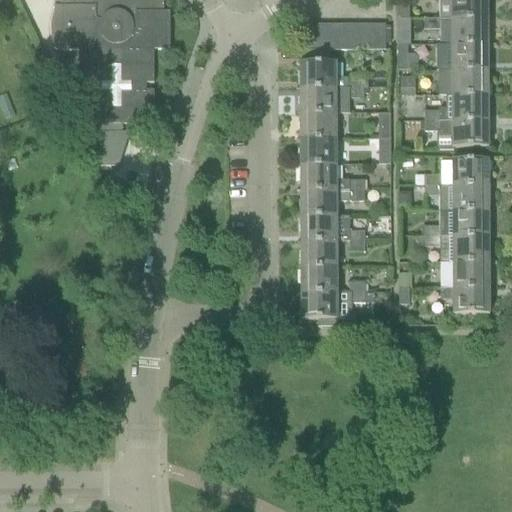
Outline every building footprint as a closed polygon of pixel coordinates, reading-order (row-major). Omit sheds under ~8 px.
[(61,0),(61,8),(54,9),(53,15),(52,17),(51,21),(50,25),(50,28),(50,32),(51,35),(51,38),(52,42),(52,43),(53,45),(54,52),(77,52),(77,86),(86,86),(86,93),(78,93),(78,127),(79,127),(83,135),(80,135),(97,169),(118,169),(129,135),(121,135),(121,127),(153,127),(153,92),(145,92),(145,85),(153,85),(153,52),(169,52),(169,14),(161,14),(160,0),(61,0)] [(435,0),(438,3),(438,21),(450,22),(486,21),(486,0),(435,0)] [(408,20),(408,5),(397,6),(397,21),(408,20)] [(438,21),(422,21),(423,32),(438,32),(438,21)] [(487,47),(486,21),(450,22),(451,47),(487,47)] [(311,53),(311,26),(299,26),(299,53),(311,53)] [(323,26),(311,26),(311,53),(323,53),(323,26)] [(335,26),(323,26),(323,53),(335,53),(335,26)] [(348,26),(335,26),(335,53),(348,53),(348,26)] [(360,53),(360,26),(348,26),(348,53),(360,53)] [(372,53),(372,26),(360,26),(360,53),(372,53)] [(384,26),(372,26),(372,53),(384,53),(384,26)] [(487,73),(487,47),(451,47),(451,73),(487,73)] [(407,48),(396,48),(397,73),(407,73),(407,56),(407,50),(407,48)] [(363,81),(335,81),(335,65),(299,65),(299,91),(335,91),(335,90),(347,90),(363,91),(363,81)] [(487,73),(451,73),(451,98),(487,98),(487,73)] [(414,97),(413,79),(399,80),(399,98),(414,97)] [(335,91),(299,91),(299,117),(335,116),(335,91)] [(347,91),(347,101),(363,101),(363,91),(347,91)] [(438,111),(438,113),(423,113),(423,124),(438,124),(438,125),(451,125),(451,124),(487,124),(487,98),(451,98),(451,111),(438,111)] [(335,116),(299,117),(299,142),(335,142),(335,116)] [(378,142),(389,142),(389,116),(377,116),(378,142)] [(438,124),(423,124),(423,135),(436,135),(436,153),(452,153),(452,150),(487,150),(487,124),(451,124),(451,125),(438,125),(438,124)] [(335,142),(299,142),(299,168),(335,168),(335,142)] [(389,167),(389,142),(378,142),(378,167),(389,167)] [(487,188),(487,162),(451,162),(451,188),(487,188)] [(336,183),(335,168),(299,168),(299,193),(335,193),(335,192),(348,192),(348,193),(363,193),(363,183),(336,183)] [(439,178),(423,178),(423,188),(440,188),(439,178)] [(451,188),(440,188),(423,188),(423,199),(439,199),(439,214),(487,214),(487,188),(451,188)] [(335,193),(299,193),(300,219),(336,219),(336,203),(363,203),(363,193),(348,193),(348,192),(335,192),(335,193)] [(397,194),(397,214),(410,214),(410,194),(397,194)] [(439,214),(439,229),(424,229),(424,240),(439,239),(439,240),(452,240),(452,239),(488,239),(487,214),(439,214)] [(336,219),(300,219),(300,244),(336,244),(336,243),(348,243),(348,244),(363,244),(363,234),(348,234),(348,219),(336,219)] [(439,239),(424,240),(416,240),(416,250),(439,250),(439,265),(488,265),(488,239),(452,239),(452,240),(439,240),(439,239)] [(336,270),(336,244),(300,244),(300,270),(336,270)] [(363,254),(363,244),(348,244),(348,254),(363,254)] [(488,265),(439,265),(439,291),(488,291),(488,265)] [(336,295),(336,270),(300,270),(300,296),(336,295)] [(397,291),(407,291),(410,290),(410,275),(397,274),(397,291)] [(348,295),(364,295),(364,285),(348,285),(348,295)] [(407,291),(397,291),(397,307),(407,307),(407,291)] [(488,316),(488,291),(439,291),(439,302),(452,302),(452,317),(488,316)] [(336,295),(300,296),(300,322),(336,322),(336,295)] [(364,306),(364,295),(348,295),(348,306),(364,306)]
